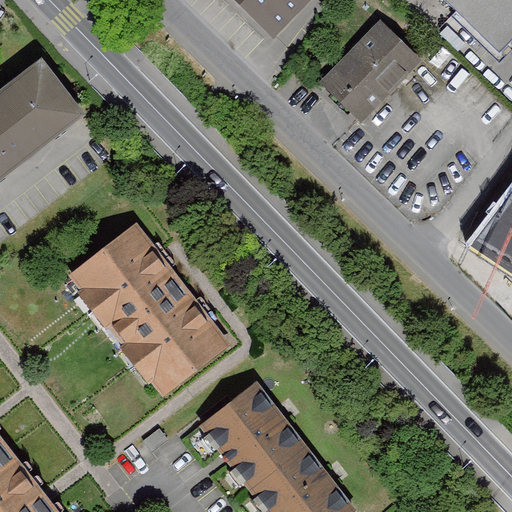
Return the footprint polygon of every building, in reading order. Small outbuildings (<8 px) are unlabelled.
[(237,0),(274,36),(310,0),(237,0)] [(511,0),(444,0),(499,53),(511,39),(511,0)] [(383,30),(327,88),(362,122),(419,64),(383,30)] [(0,95),(0,178),(86,112),(45,60),(0,95)] [(511,193),(477,244),(511,266),(511,193)] [(172,293),(128,236),(62,287),(106,344),(172,293)] [(172,293),(106,344),(151,402),(217,349),(172,293)] [(208,438),(258,500),(312,458),(263,395),(208,438)] [(0,432),(0,477),(22,461),(0,432)] [(355,511),(312,458),(258,500),(267,511),(355,511)] [(22,461),(0,477),(0,511),(63,511),(64,511),(22,461)]
